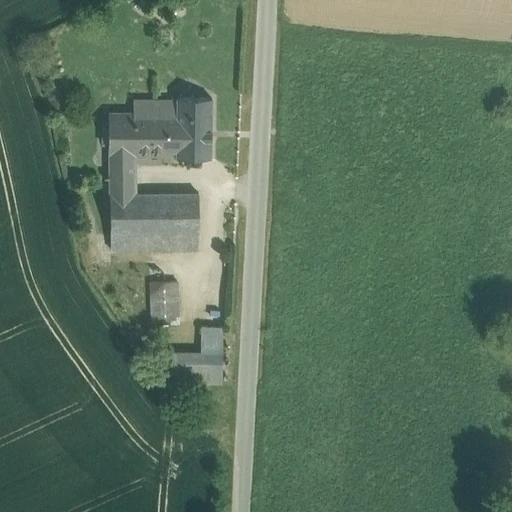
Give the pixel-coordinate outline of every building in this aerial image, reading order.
[(139,87),(125,87),(125,99),(139,99),(139,87)] [(211,97),(178,97),(178,100),(177,154),(177,156),(210,156),(211,97)] [(125,99),(110,99),(109,153),(134,153),(135,153),(177,154),(178,100),(139,99),(125,99)] [(134,153),(109,153),(110,193),(135,193),(134,153)] [(199,192),(136,193),(135,193),(110,193),(111,249),(198,248),(198,231),(199,231),(199,192)] [(177,280),(150,281),(152,323),(179,322),(177,280)] [(222,329),(202,328),(200,350),(172,352),(173,382),(221,382),(221,352),(222,329)]
